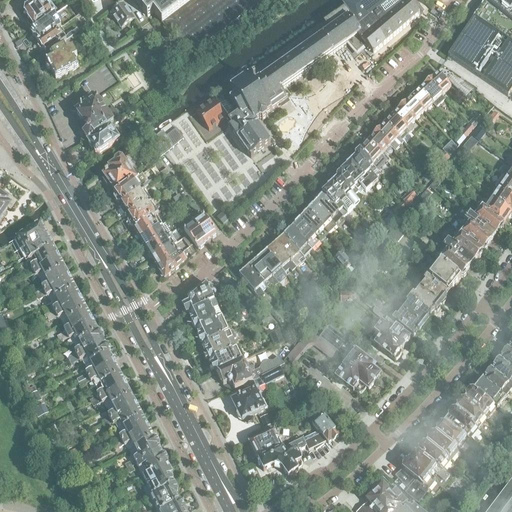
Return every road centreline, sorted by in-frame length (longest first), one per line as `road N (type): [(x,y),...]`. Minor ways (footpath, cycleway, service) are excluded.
road 1 (residential): [(230,247),(419,54)]
road 2 (residential): [(371,429),(305,485),(304,499),(324,501),(385,446)]
road 3 (residential): [(385,446),(498,320)]
road 4 (residential): [(481,308),(371,429)]
road 5 (secondary): [(161,370),(224,487)]
road 6 (secondary): [(99,256),(146,356),(161,370)]
road 7 (secondary): [(161,370),(134,306),(99,256)]
